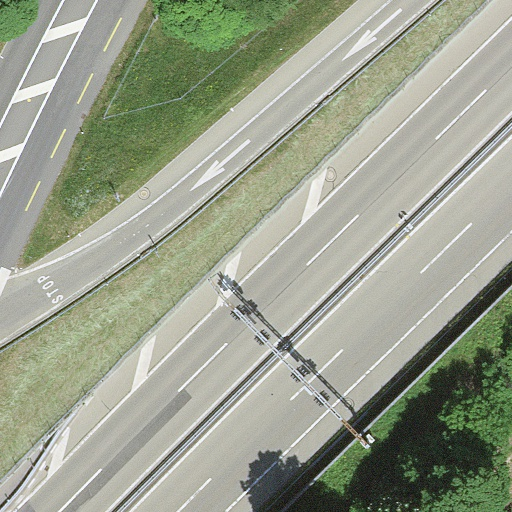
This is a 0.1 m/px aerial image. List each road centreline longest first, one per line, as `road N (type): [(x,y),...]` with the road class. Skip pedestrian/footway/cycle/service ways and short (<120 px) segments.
road 1 (motorway): [(511,64),(57,511)]
road 2 (motorway): [(417,0),(125,244),(44,290),(0,302)]
road 3 (motorway): [(177,511),(511,182)]
road 4 (primary): [(0,166),(84,0)]
